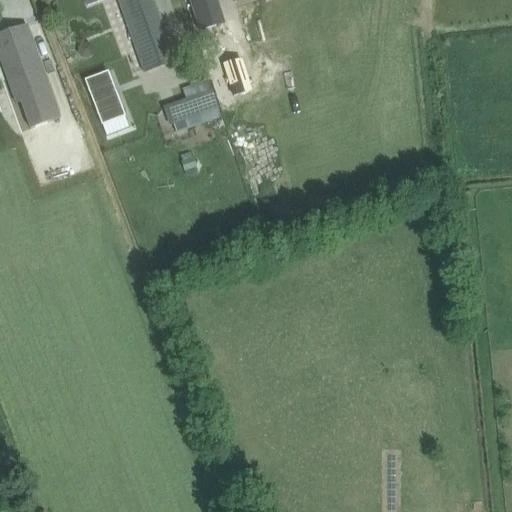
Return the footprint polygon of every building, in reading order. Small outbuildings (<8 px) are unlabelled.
[(117,0),(144,74),(175,62),(153,0),(117,0)] [(67,116),(31,22),(1,33),(9,54),(4,56),(10,73),(16,71),(37,127),(67,116)] [(82,46),(78,49),(78,55),(81,59),(87,59),(91,56),(91,50),(87,46),(82,46)] [(106,56),(78,67),(100,125),(128,114),(106,56)] [(162,108),(168,125),(184,120),(187,131),(220,120),(208,82),(182,90),(185,101),(162,108)] [(192,158),(180,162),(184,172),(195,168),(192,158)] [(511,205),(487,207),(490,260),(511,258),(511,205)]
